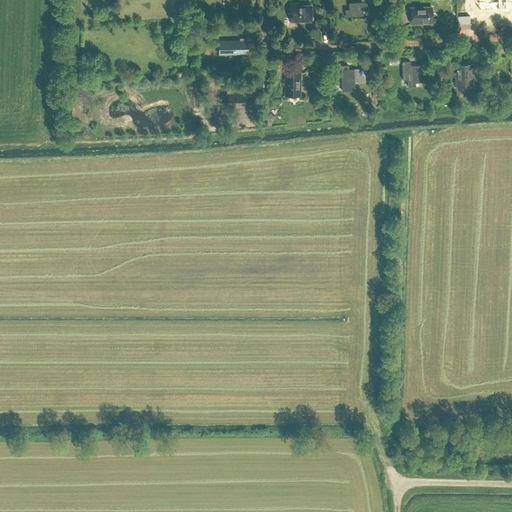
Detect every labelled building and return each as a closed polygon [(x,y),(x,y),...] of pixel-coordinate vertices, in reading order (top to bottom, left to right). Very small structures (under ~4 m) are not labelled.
[(370,9),(370,2),(370,0),(362,0),(362,2),(350,2),(350,8),(346,8),(346,14),(363,14),(363,9),(370,9)] [(477,0),(478,8),(506,8),(505,0),(477,0)] [(290,4),(290,21),(311,21),(311,4),(290,4)] [(475,21),(475,5),(461,5),(461,21),(475,21)] [(430,8),(411,9),(412,22),(431,21),(430,8)] [(219,41),(219,49),(220,53),(229,53),(241,53),(245,52),(247,52),(247,47),(247,37),(240,38),(240,40),(219,41)] [(402,61),(402,65),(403,78),(408,78),(408,86),(415,86),(415,81),(422,81),(421,65),(415,65),(409,65),(409,61),(402,61)] [(473,63),(454,63),(455,77),(460,77),(460,85),(474,85),(473,63)] [(271,75),(279,77),(282,67),(274,65),(271,75)] [(341,65),(342,90),(343,90),(348,90),(355,89),(354,68),(348,69),(348,65),(341,65)] [(322,73),(329,75),(331,69),(325,67),(322,73)] [(315,68),(310,71),(314,79),(319,76),(315,68)] [(386,75),(387,81),(398,78),(397,72),(386,75)] [(449,84),(447,77),(449,77),(448,72),(441,74),(443,86),(449,84)] [(285,95),(293,95),(301,95),(301,73),(285,73),(285,95)] [(226,106),(239,106),(253,106),(253,94),(253,92),(235,92),(233,92),(233,89),(226,89),(226,94),(226,106)] [(275,116),(269,112),(266,116),(272,120),(275,116)]
